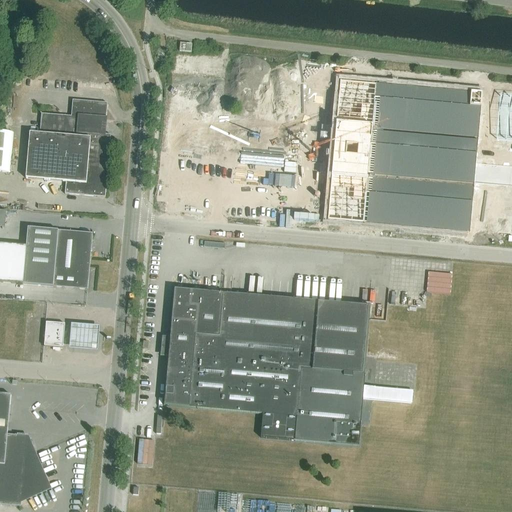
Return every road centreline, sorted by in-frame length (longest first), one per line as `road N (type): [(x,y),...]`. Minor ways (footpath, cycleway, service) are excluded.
road 1 (unclassified): [(511,71),(162,32),(149,23),(151,0)]
road 2 (unclassified): [(511,255),(131,222)]
road 3 (secondary): [(105,511),(131,222)]
road 4 (unknown): [(207,201),(210,76),(182,78),(179,197)]
road 5 (secondary): [(131,222),(140,85),(125,42),(93,0)]
road 6 (unknown): [(133,202),(18,196),(10,175),(20,92)]
